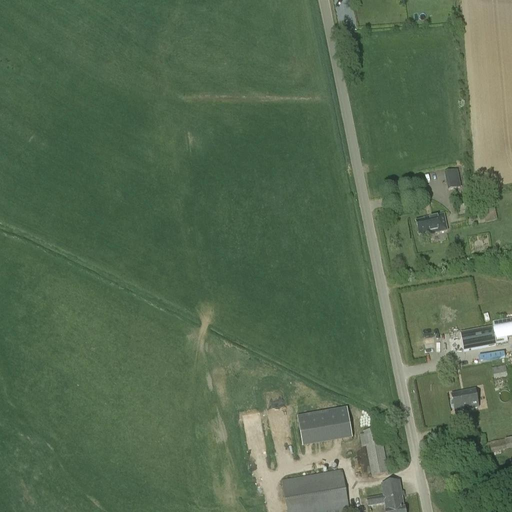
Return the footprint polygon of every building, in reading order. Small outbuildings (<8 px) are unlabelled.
[(461,189),(457,172),(444,175),(447,192),(461,189)] [(497,221),(493,205),(482,206),(485,224),(497,221)] [(442,216),(424,220),(424,222),(416,223),(418,236),(427,235),(427,236),(446,232),(442,216)] [(511,316),(495,319),(497,338),(508,337),(509,350),(511,349),(511,316)] [(460,335),(463,352),(495,346),(492,329),(460,335)] [(492,370),(494,381),(507,378),(505,367),(492,370)] [(454,414),(478,409),(475,392),(451,396),(454,414)] [(352,439),(347,410),(298,418),(303,448),(352,439)] [(380,429),(363,432),(364,435),(359,436),(361,448),(366,447),(372,478),(389,476),(380,429)] [(485,445),(486,455),(511,449),(511,446),(511,439),(485,445)] [(286,511),(349,511),(342,471),(281,482),(286,511)] [(366,501),(368,509),(384,506),(384,511),(405,511),(405,509),(404,509),(399,483),(381,487),(383,498),(366,501)]
